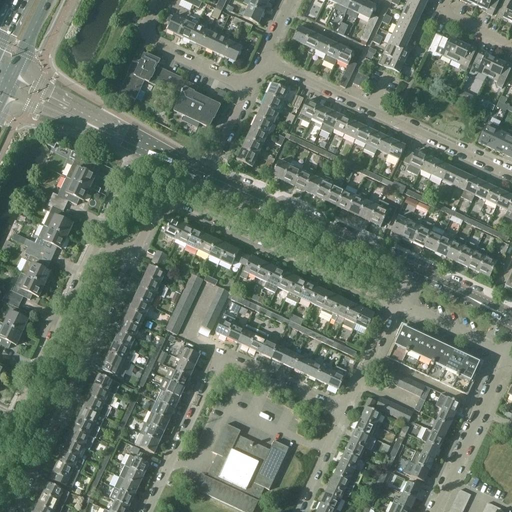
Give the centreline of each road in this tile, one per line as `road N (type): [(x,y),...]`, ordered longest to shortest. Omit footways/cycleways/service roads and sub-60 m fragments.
road 1 (residential): [(396,303),(171,201),(156,207),(133,253)]
road 2 (residential): [(345,413),(219,354),(146,511)]
road 3 (residential): [(10,511),(133,253)]
road 4 (residential): [(511,176),(262,59)]
road 5 (residential): [(0,453),(102,238)]
road 6 (tertiary): [(411,270),(206,175)]
road 7 (residential): [(435,511),(508,355)]
road 8 (residential): [(249,87),(150,40),(145,30),(158,0)]
road 9 (tertiary): [(144,146),(10,81)]
road 10 (residential): [(508,355),(396,303)]
road 11 (residential): [(345,413),(396,303)]
